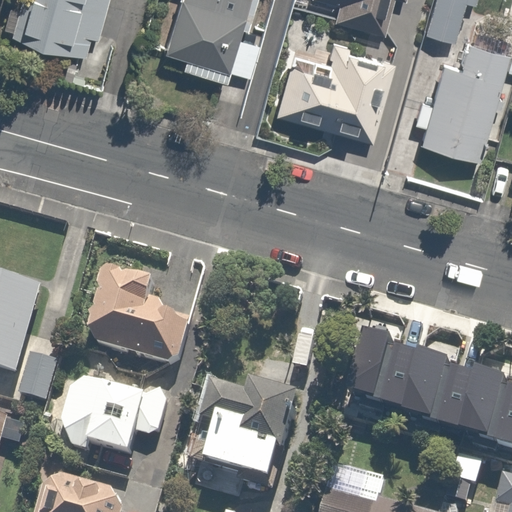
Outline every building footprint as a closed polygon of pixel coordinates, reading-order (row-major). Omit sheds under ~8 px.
[(107,0),(29,0),(16,49),(89,68),(107,0)] [(183,0),(166,58),(192,65),(188,79),(230,91),(233,79),(252,84),(263,46),(245,41),(257,0),(183,0)] [(401,46),(413,0),(312,0),(312,2),(342,10),(337,28),(401,46)] [(474,0),(436,0),(426,41),(462,50),(474,0)] [(373,146),(395,66),(331,48),(326,67),(292,58),(276,119),(373,146)] [(481,168),(509,62),(467,51),(461,74),(441,69),(430,107),(422,105),(415,134),(428,138),(424,153),(481,168)] [(164,295),(112,280),(92,351),(183,377),(198,324),(159,313),(164,295)] [(43,294),(0,282),(0,381),(18,386),(43,294)] [(65,371),(37,360),(20,402),(49,413),(65,371)] [(345,361),(330,410),(384,426),(399,378),(345,361)] [(443,451),(445,452),(511,470),(511,389),(486,382),(476,418),(454,412),(443,451)] [(283,502),(310,407),(312,400),(254,383),(248,404),(216,394),(201,444),(226,452),(217,483),(283,502)] [(75,394),(64,431),(71,451),(135,470),(155,405),(92,387),(75,394)] [(0,468),(10,428),(11,420),(0,417),(0,468)] [(327,461),(312,511),(410,511),(381,504),(389,479),(327,461)] [(43,511),(127,511),(129,506),(53,482),(43,511)]
